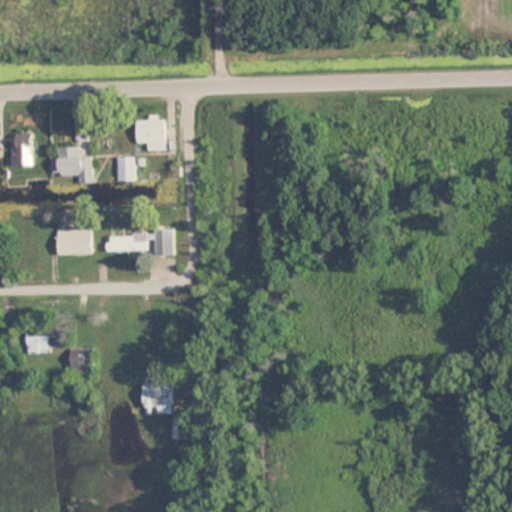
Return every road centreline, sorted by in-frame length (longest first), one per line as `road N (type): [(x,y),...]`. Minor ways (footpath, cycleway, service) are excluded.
road 1 (residential): [(0,92),(511,76)]
road 2 (residential): [(187,86),(190,271),(172,281),(0,289)]
